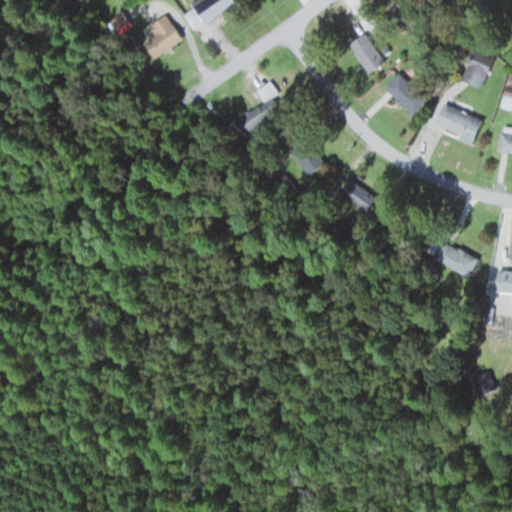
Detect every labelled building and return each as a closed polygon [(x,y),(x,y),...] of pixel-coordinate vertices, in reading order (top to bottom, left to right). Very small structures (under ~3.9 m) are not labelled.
[(199,21),(218,13),(212,0),(192,0),(191,1),(199,21)] [(108,21),(114,30),(127,21),(121,12),(108,21)] [(143,43),(152,58),(173,46),(164,30),(143,43)] [(382,62),(367,32),(350,41),(364,70),(382,62)] [(461,81),(481,88),(493,56),(473,48),(461,81)] [(412,114),(427,99),(403,77),(389,92),(412,114)] [(265,103),(280,94),(271,80),(256,89),(265,103)] [(471,142),(480,121),(443,103),(433,125),(471,142)] [(511,130),(500,130),(498,152),(511,153),(511,130)] [(324,162),(304,138),(290,151),(310,174),(324,162)] [(269,186),(285,205),(299,193),(283,174),(269,186)] [(337,193),(364,212),(375,196),(348,178),(337,193)] [(478,258),(436,238),(427,256),(470,275),(478,258)] [(511,268),(495,268),(494,291),(511,291),(511,268)] [(494,389),(488,370),(472,376),(478,395),(494,389)]
